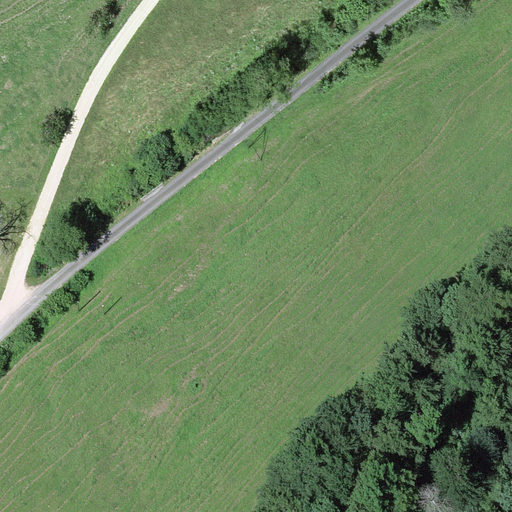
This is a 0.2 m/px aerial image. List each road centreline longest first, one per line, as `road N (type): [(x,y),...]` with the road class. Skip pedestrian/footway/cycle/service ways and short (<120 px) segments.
road 1 (unclassified): [(0,322),(414,0)]
road 2 (track): [(11,310),(66,122),(150,0)]
